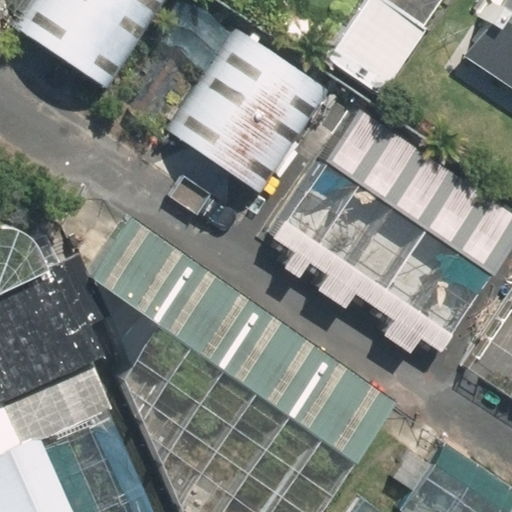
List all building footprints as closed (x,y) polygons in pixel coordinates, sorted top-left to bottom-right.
[(30,0),(16,20),(106,81),(161,0),(30,0)] [(358,0),(325,49),(383,89),(444,0),(358,0)] [(511,0),(502,0),(465,53),(511,86),(511,0)] [(244,17),(167,126),(261,192),(338,83),(244,17)] [(511,224),(511,211),(349,101),(259,234),(428,348),(511,224)] [(317,511),(400,392),(136,211),(93,264),(185,511),(317,511)] [(0,279),(0,511),(166,511),(59,255),(0,279)] [(511,292),(467,356),(511,387),(511,292)] [(511,511),(511,480),(452,435),(395,510),(397,511),(511,511)] [(397,511),(395,510),(371,492),(356,511),(397,511)]
